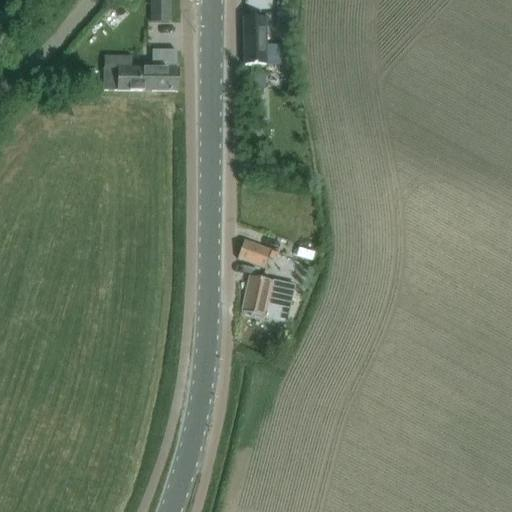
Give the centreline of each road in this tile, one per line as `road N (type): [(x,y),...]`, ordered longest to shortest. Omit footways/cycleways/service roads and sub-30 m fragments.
road 1 (tertiary): [(171,511),(186,468),(207,317),(210,0)]
road 2 (unclassified): [(0,92),(91,0)]
